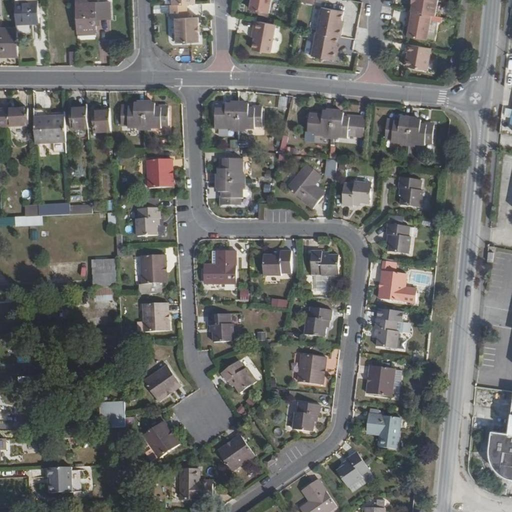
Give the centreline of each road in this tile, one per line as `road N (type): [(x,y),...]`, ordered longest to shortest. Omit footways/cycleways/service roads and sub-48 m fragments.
road 1 (residential): [(203,218),(226,229),(335,229),(361,253),(339,430),(233,511)]
road 2 (tertiary): [(445,506),(480,132),(475,98)]
road 3 (residential): [(205,417),(206,386),(191,355),(186,241),(203,218)]
road 4 (residential): [(223,79),(375,91)]
road 5 (residential): [(0,78),(147,79)]
road 6 (residential): [(191,79),(203,218)]
